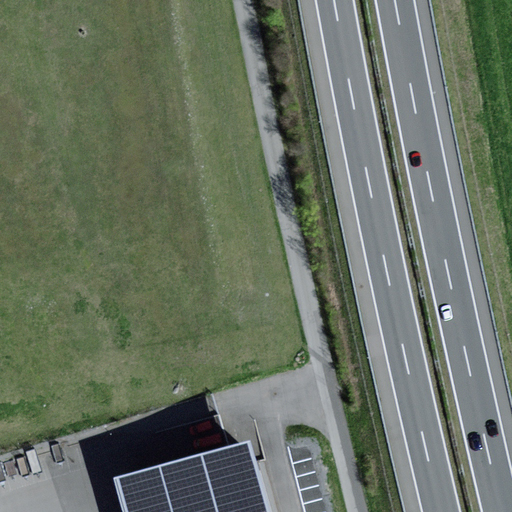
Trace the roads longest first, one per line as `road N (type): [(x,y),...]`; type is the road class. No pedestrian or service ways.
road 1 (unclassified): [(358,511),(246,0)]
road 2 (motorway): [(503,511),(395,0)]
road 3 (motorway): [(334,0),(441,511)]
